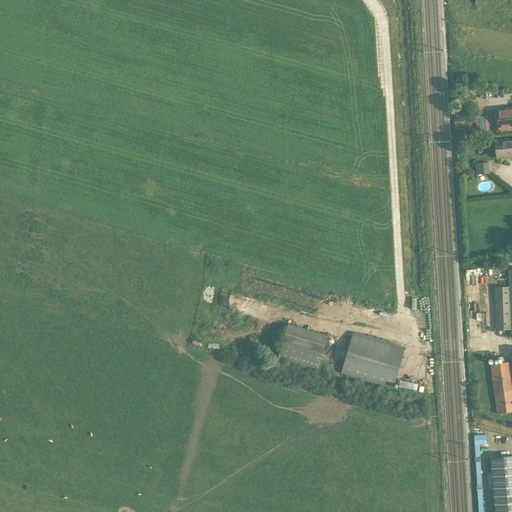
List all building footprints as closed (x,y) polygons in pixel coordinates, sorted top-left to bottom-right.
[(511,108),(496,110),(499,130),(511,128),(511,108)] [(488,116),(470,117),(470,134),(489,133),(488,116)] [(511,159),(511,157),(511,155),(511,154),(511,140),(510,141),(510,139),(494,140),(493,139),(491,139),(489,139),(488,141),(486,143),(485,145),(485,147),(486,149),(487,150),(489,152),(490,152),(492,153),(493,153),(495,152),(495,159),(505,158),(506,160),(511,159)] [(476,175),(490,173),(488,163),(475,164),(476,175)] [(466,269),(466,304),(481,303),(481,269),(466,269)] [(511,269),(508,270),(509,287),(494,287),(496,329),(511,329),(511,337),(511,336),(511,269)] [(327,335),(288,324),(278,360),(317,372),(327,335)] [(392,387),(404,348),(353,333),(341,372),(392,387)] [(511,384),(508,362),(490,365),(497,414),(511,411),(511,384)] [(476,444),(488,444),(487,434),(475,434),(476,444)] [(511,511),(511,455),(491,457),(495,511),(511,511)]
